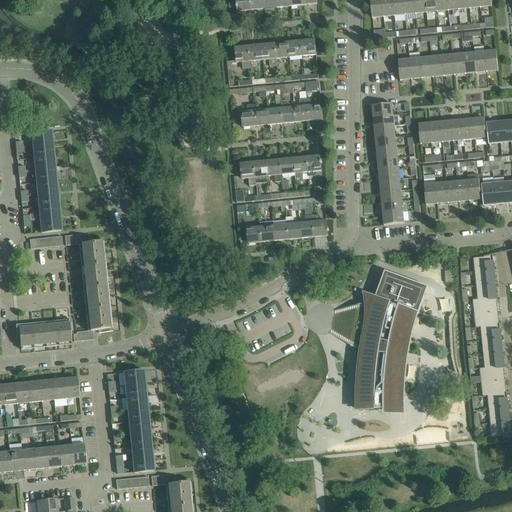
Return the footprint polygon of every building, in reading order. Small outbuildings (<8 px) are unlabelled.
[(251,11),(249,0),(228,0),(229,8),(236,8),(237,8),(238,12),(239,14),(245,13),(245,11),(251,11)] [(264,9),(263,0),(249,0),(251,11),(264,9)] [(276,0),(263,0),(264,9),(277,8),(276,0)] [(289,0),(276,0),(277,8),(290,7),(289,0)] [(384,17),(381,0),(370,0),(372,19),(373,19),(373,18),(384,17)] [(392,0),(381,0),(384,17),(394,16),(392,0)] [(405,15),(403,0),(392,0),(394,16),(405,15)] [(414,0),(403,0),(405,15),(416,14),(414,0)] [(427,13),(425,0),(414,0),(416,14),(427,13)] [(437,12),(436,0),(425,0),(427,13),(437,12)] [(446,0),(436,0),(437,12),(448,11),(446,0)] [(457,0),(446,0),(448,11),(459,10),(457,0)] [(469,9),(468,0),(457,0),(459,10),(469,9)] [(480,8),(479,0),(468,0),(469,9),(480,8)] [(386,38),(385,34),(385,30),(374,31),(374,39),(386,38)] [(301,42),(302,57),(316,55),(315,40),(301,42)] [(301,42),(288,43),(289,58),(302,57),(301,42)] [(288,43),(275,44),(276,59),(289,58),(288,43)] [(275,44),(262,46),(263,60),(269,60),(270,68),(277,67),(276,59),(275,44)] [(262,46),(249,47),(250,62),(263,60),(262,46)] [(250,62),(249,47),(235,48),(237,63),(242,62),(243,69),(251,69),(250,62)] [(495,52),(485,53),(487,72),(497,71),(497,72),(498,72),(496,51),(495,51),(495,52)] [(487,72),(485,53),(474,54),(476,73),(487,72)] [(476,73),(474,54),(463,55),(465,74),(476,73)] [(463,55),(453,56),(455,75),(465,74),(463,55)] [(453,56),(442,57),(444,76),(455,75),(453,56)] [(442,57),(431,58),(433,78),(444,76),(442,57)] [(433,78),(431,58),(420,59),(422,79),(433,78)] [(420,59),(410,60),(412,80),(422,79),(420,59)] [(412,80),(410,60),(399,61),(398,61),(400,81),(401,81),(412,80)] [(305,83),(305,88),(306,87),(307,92),(320,91),(319,82),(305,83)] [(305,83),(292,85),(293,93),(293,89),(305,88),(305,83)] [(292,85),(279,86),(279,90),(280,90),(281,94),(293,93),(292,85)] [(314,98),(306,99),(309,121),(322,120),(321,105),(315,106),(314,98)] [(301,100),(301,108),(294,108),(295,123),(309,121),(306,99),(301,100)] [(294,108),(289,109),(288,102),(280,102),(281,109),(282,124),(295,123),(294,108)] [(373,118),(393,116),(392,105),(392,104),(372,106),(372,107),(373,118)] [(247,106),(248,112),(242,113),(243,128),(256,127),(255,112),(254,105),(247,106)] [(281,109),(268,111),(270,125),(282,124),(281,109)] [(268,111),(255,112),(256,127),(270,125),(268,111)] [(393,116),(373,118),(374,128),(394,126),(393,116)] [(483,119),(473,120),(475,140),(485,139),(486,139),(484,118),(483,118),(483,119)] [(475,140),(473,120),(462,121),(463,141),(475,140)] [(463,141),(462,121),(451,122),(453,142),(463,141)] [(453,142),(451,122),(440,123),(442,143),(453,142)] [(442,143),(440,123),(430,124),(431,144),(442,143)] [(509,123),(498,124),(500,143),(510,142),(509,123)] [(431,144),(430,124),(420,125),(420,124),(418,124),(420,145),(422,145),(431,144)] [(500,143),(498,124),(488,124),(487,124),(489,145),(490,145),(490,144),(500,143)] [(395,137),(394,126),(374,128),(375,139),(395,137)] [(33,147),(53,145),(51,133),(52,133),(52,131),(31,133),(31,135),(32,135),(33,147)] [(396,148),(395,137),(375,139),(377,150),(396,148)] [(54,158),(53,145),(33,147),(34,160),(54,158)] [(396,148),(377,150),(378,161),(397,159),(396,148)] [(320,156),(319,157),(319,155),(312,155),(312,157),(307,158),(308,173),(308,178),(316,177),(316,172),(321,171),(321,163),(322,163),(321,161),(320,161),(320,156)] [(54,158),(34,160),(35,171),(55,170),(54,158)] [(308,173),(307,158),(294,159),(295,174),(295,178),(300,177),(301,176),(301,173),(308,173)] [(294,159),(280,160),(282,175),(295,174),(294,159)] [(398,169),(397,159),(378,161),(379,171),(398,169)] [(280,160),(267,162),(269,177),(275,176),(276,182),(282,182),(282,175),(280,160)] [(269,177),(267,162),(254,163),(255,178),(269,177)] [(241,164),(242,179),(249,178),(250,187),(256,186),(254,163),(241,164)] [(398,169),(379,171),(380,182),(399,180),(398,169)] [(56,182),(55,170),(35,171),(37,184),(56,182)] [(399,180),(380,182),(381,193),(401,191),(399,180)] [(479,180),(468,181),(470,201),(480,200),(480,201),(481,201),(479,180)] [(468,181),(457,182),(459,202),(470,201),(468,181)] [(56,182),(37,184),(38,196),(58,194),(56,182)] [(457,182),(446,184),(448,203),(459,202),(457,182)] [(437,204),(435,184),(424,186),(426,206),(427,206),(427,205),(437,204)] [(446,184),(435,184),(437,204),(448,203),(446,184)] [(506,204),(504,184),(494,185),(495,205),(506,204)] [(495,205),(494,185),(482,186),(484,206),(485,206),(495,205)] [(323,188),(310,189),(310,196),(324,195),(323,188)] [(310,189),(296,190),(297,197),(310,196),(310,189)] [(297,197),(296,190),(283,192),(284,199),(297,197)] [(258,201),(257,194),(246,196),(245,191),(235,192),(237,203),(258,201)] [(401,191),(381,193),(382,203),(402,201),(401,191)] [(283,192),(270,193),(271,200),(284,199),(283,192)] [(271,200),(270,193),(257,194),(258,201),(271,200)] [(59,207),(58,194),(38,196),(39,209),(59,207)] [(311,204),(310,199),(297,200),(298,209),(299,209),(299,205),(311,204)] [(297,200),(284,201),(285,212),(286,212),(285,206),(295,205),(295,209),(298,209),(297,200)] [(284,201),(271,203),(271,208),(282,207),(283,212),(285,212),(284,201)] [(403,212),(402,201),(382,203),(383,214),(403,212)] [(258,209),(258,204),(237,206),(238,213),(246,212),(245,210),(258,209)] [(60,219),(59,207),(39,209),(40,221),(60,219)] [(404,223),(403,212),(383,214),(384,224),(384,225),(384,226),(404,224),(404,222),(404,223)] [(320,215),(312,216),(314,237),(328,236),(327,231),(328,231),(328,229),(327,229),(326,221),(320,222),(320,215)] [(305,217),(306,224),(300,225),(301,239),(314,237),(312,216),(305,217)] [(60,219),(40,221),(42,232),(41,232),(41,234),(62,232),(62,230),(61,230),(60,219)] [(288,240),(286,226),(286,221),(273,222),(273,227),(275,241),(288,240)] [(301,239),(300,225),(286,226),(288,240),(301,239)] [(273,227),(260,228),(262,243),(275,241),(273,227)] [(262,243),(260,228),(257,228),(247,229),(248,244),(262,243)] [(82,245),(81,245),(81,246),(82,246),(83,253),(80,253),(80,251),(79,251),(80,257),(102,255),(101,244),(102,244),(101,243),(104,242),(103,240),(92,241),(92,243),(82,244),(82,245)] [(103,265),(102,255),(80,257),(80,261),(81,261),(81,259),(83,259),(84,267),(103,265)] [(475,272),(494,270),(492,255),(484,257),(473,258),(475,272)] [(103,265),(84,267),(85,274),(82,274),(82,273),(82,279),(104,276),(103,265)] [(495,284),(494,270),(475,272),(476,286),(495,284)] [(330,332),(351,347),(359,351),(362,353),(362,357),(360,369),(360,377),(359,389),(359,397),(359,411),(390,411),(390,415),(405,414),(405,410),(401,411),(401,407),(401,398),(401,391),(401,386),(402,381),(402,375),(403,364),(405,351),(407,340),(409,334),(411,325),(414,314),(418,315),(428,287),(385,271),(378,289),(375,297),(374,302),(361,304),(334,310),(335,311),(334,314),(331,330),(330,332)] [(105,287),(104,276),(82,279),(82,282),(83,282),(83,281),(85,281),(86,289),(105,287)] [(495,284),(476,286),(477,300),(497,298),(495,284)] [(105,287),(86,289),(87,296),(84,296),(84,294),(84,300),(106,298),(105,287)] [(107,308),(106,298),(84,300),(85,304),(85,302),(88,302),(88,310),(107,308)] [(497,298),(477,300),(472,300),(474,314),(498,312),(497,299),(497,298)] [(107,308),(88,310),(89,317),(87,317),(86,316),(86,321),(108,319),(107,308)] [(498,312),(474,314),(475,328),(480,328),(480,327),(500,325),(499,325),(498,312)] [(108,319),(86,321),(87,325),(87,324),(90,324),(90,331),(90,332),(89,332),(89,336),(90,341),(94,341),(93,332),(101,331),(102,333),(113,332),(112,329),(110,329),(110,328),(109,329),(108,319)] [(55,324),(57,344),(71,343),(70,332),(73,331),(72,324),(69,323),(55,324)] [(55,324),(43,326),(45,345),(57,344),(55,324)] [(501,339),(500,325),(480,327),(480,328),(482,341),(501,339)] [(43,326),(31,327),(33,347),(45,345),(43,326)] [(33,347),(31,327),(18,328),(18,329),(16,329),(17,337),(19,337),(20,348),(33,347)] [(502,353),(501,339),(482,341),(483,355),(502,353)] [(504,367),(502,353),(483,355),(484,368),(485,369),(504,367)] [(485,369),(484,368),(479,369),(481,383),(505,380),(503,367),(504,367),(485,369)] [(125,386),(145,384),(144,373),(144,371),(123,373),(124,375),(124,374),(125,386)] [(76,379),(64,380),(66,399),(78,398),(78,399),(79,399),(77,378),(76,378),(76,379)] [(64,380),(52,381),(54,401),(66,399),(64,380)] [(506,393),(505,380),(481,383),(482,397),(487,396),(507,394),(507,393),(506,393)] [(54,401),(52,381),(40,382),(42,402),(54,401)] [(42,402),(40,382),(27,384),(29,403),(42,402)] [(27,384),(15,385),(17,405),(29,403),(27,384)] [(145,384),(125,386),(127,399),(146,397),(145,384)] [(17,405),(15,385),(3,386),(5,406),(17,405)] [(508,408),(507,394),(487,396),(489,410),(508,408)] [(147,409),(146,397),(127,399),(128,411),(147,409)] [(510,422),(508,408),(489,410),(490,424),(510,422)] [(147,409),(128,411),(129,424),(149,422),(147,409)] [(149,422),(129,424),(130,436),(150,434),(149,422)] [(511,435),(510,422),(490,424),(492,437),(511,435)] [(44,427),(32,428),(33,436),(37,436),(36,432),(45,432),(44,427)] [(32,428),(19,429),(20,439),(33,438),(32,436),(33,436),(32,428)] [(19,429),(11,430),(8,431),(9,440),(20,439),(19,429)] [(150,434),(130,436),(131,447),(151,445),(150,434)] [(71,446),(73,466),(85,465),(86,465),(84,444),(83,445),(71,446)] [(151,445),(131,447),(133,460),(152,458),(151,445)] [(71,446),(59,448),(61,467),(73,466),(71,446)] [(59,448),(46,449),(48,468),(61,467),(59,448)] [(48,468),(46,449),(34,450),(36,470),(48,468)] [(34,450),(22,451),(24,471),(36,470),(34,450)] [(22,451),(9,453),(11,472),(24,471),(22,451)] [(9,453),(0,453),(0,473),(11,472),(9,453)] [(154,470),(152,458),(133,460),(134,472),(133,472),(134,473),(154,471),(154,470)] [(168,485),(168,486),(169,493),(167,493),(166,492),(166,497),(188,495),(187,484),(188,484),(188,483),(190,483),(190,480),(179,481),(179,483),(168,484),(168,485)] [(188,495),(166,497),(167,501),(167,500),(170,499),(170,507),(189,506),(188,495)] [(65,499),(66,511),(70,511),(75,511),(73,498),(65,499)] [(37,511),(57,511),(57,500),(57,499),(36,502),(37,503),(37,511)]
